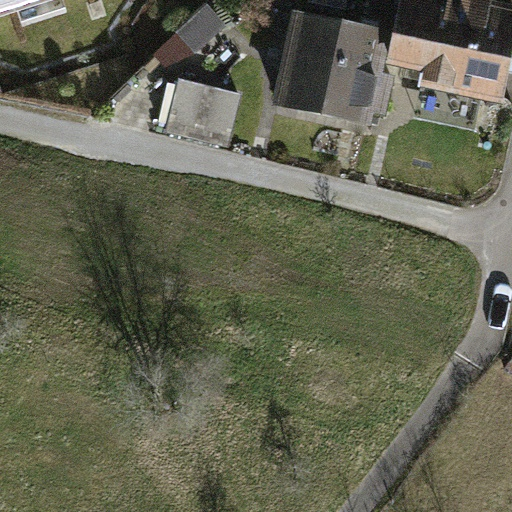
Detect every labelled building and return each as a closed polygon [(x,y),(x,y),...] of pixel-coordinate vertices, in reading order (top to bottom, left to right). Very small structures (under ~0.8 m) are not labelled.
[(0,0),(0,22),(70,0),(0,0)] [(511,15),(438,0),(402,0),(387,71),(426,80),(422,96),(502,113),(511,68),(511,15)] [(390,41),(296,22),(277,113),(373,132),(390,41)] [(237,145),(247,101),(184,88),(174,132),(237,145)] [(78,270),(130,282),(147,208),(96,196),(78,270)]
